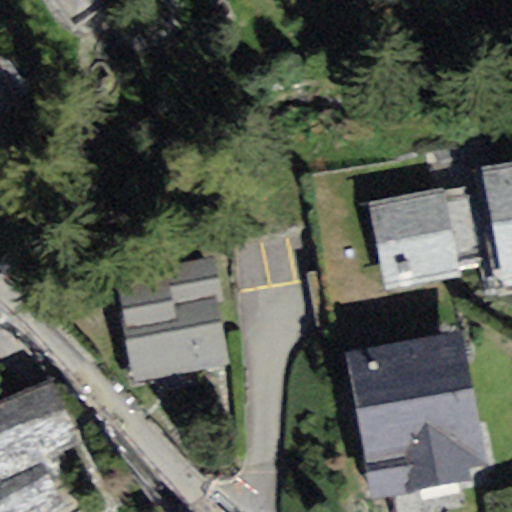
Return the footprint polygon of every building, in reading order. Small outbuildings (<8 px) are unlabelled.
[(65,0),(84,28),(128,0),(65,0)] [(511,168),(478,172),(490,292),(511,290),(511,168)] [(463,173),(301,191),(317,340),(486,323),(463,173)] [(101,280),(120,390),(226,372),(207,261),(101,280)] [(456,340),(334,357),(355,501),(463,488),(460,472),(478,471),(456,340)] [(0,511),(74,511),(53,470),(80,457),(48,386),(0,405),(0,511)]
